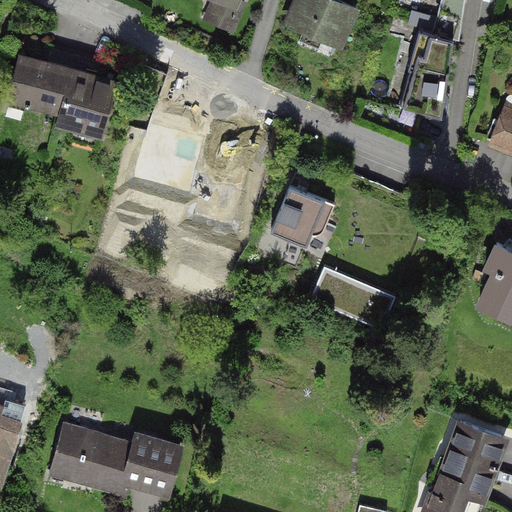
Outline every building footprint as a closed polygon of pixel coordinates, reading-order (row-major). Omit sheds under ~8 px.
[(241,0),(210,0),(237,11),(241,0)] [(356,8),(337,0),(294,0),(280,35),(336,58),(356,8)] [(414,8),(411,21),(432,26),(435,13),(414,8)] [(456,40),(419,33),(405,106),(442,113),(456,40)] [(66,67),(13,51),(0,92),(0,111),(48,126),(66,67)] [(120,84),(66,67),(48,126),(102,142),(120,84)] [(511,93),(490,142),(511,152),(511,93)] [(202,253),(218,198),(169,184),(154,240),(202,253)] [(315,268),(337,208),(282,189),(261,248),(315,268)] [(511,255),(497,248),(470,306),(511,325),(511,255)] [(32,414),(0,404),(0,486),(10,489),(32,414)] [(62,417),(46,478),(177,511),(193,451),(62,417)] [(473,511),(499,438),(453,422),(421,511),(473,511)] [(359,511),(387,511),(389,502),(361,498),(359,511)]
